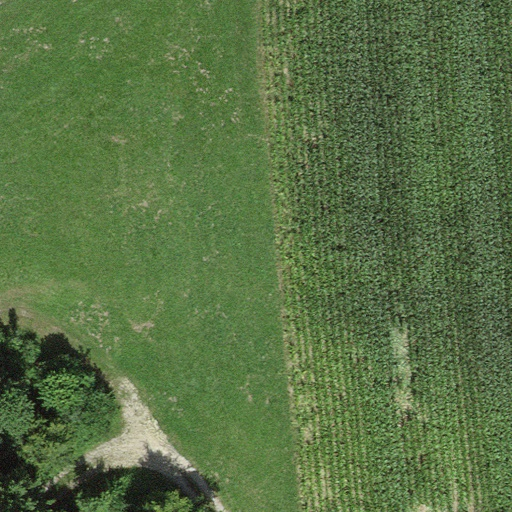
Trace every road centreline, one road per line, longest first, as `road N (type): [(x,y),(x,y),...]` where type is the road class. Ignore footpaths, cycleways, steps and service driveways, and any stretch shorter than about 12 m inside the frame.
road 1 (track): [(203,511),(111,369),(20,315),(0,319)]
road 2 (track): [(146,424),(54,488),(41,511)]
